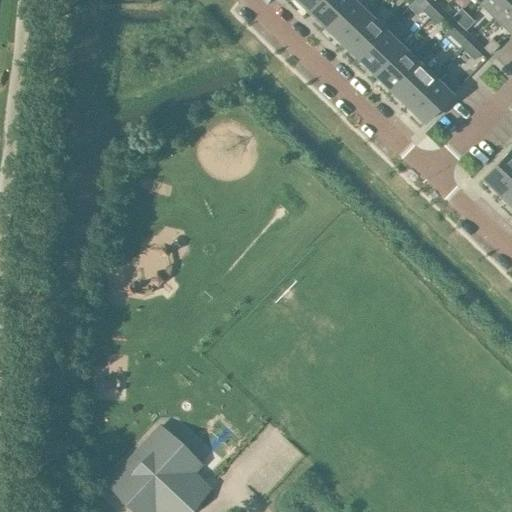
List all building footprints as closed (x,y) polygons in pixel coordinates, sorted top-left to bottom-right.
[(296,0),(309,12),(320,0),(296,0)] [(325,27),(351,0),(320,0),(309,12),(325,27)] [(342,43),(370,14),(354,0),(351,0),(325,27),(342,43)] [(496,17),(511,0),(481,0),(480,2),(496,17)] [(511,32),(511,0),(496,17),(511,32)] [(436,11),(429,4),(422,11),(430,18),(433,15),(436,11)] [(459,24),(467,15),(461,8),(452,18),(459,24)] [(443,18),(436,11),(433,15),(430,18),(437,25),(443,18)] [(358,59),(386,30),(370,14),(342,43),(358,59)] [(474,21),(467,15),(459,24),(465,30),(474,21)] [(375,75),(403,46),(402,45),(386,30),(358,59),(375,75)] [(469,43),(462,36),(455,42),(463,49),(466,46),(469,43)] [(492,39),(484,48),(490,55),(499,45),(492,39)] [(391,91),(419,62),(420,62),(423,59),(405,42),(402,45),(403,46),(375,75),(391,91)] [(480,54),(469,43),(466,46),(463,49),(474,61),(480,54)] [(408,107),(435,78),(435,77),(420,62),(419,62),(391,91),(408,107)] [(425,123),(459,87),(442,70),(435,77),(435,78),(408,107),(425,123)] [(500,195),(511,182),(511,151),(510,150),(483,179),(500,195)] [(511,206),(511,182),(500,195),(511,206)] [(188,511),(211,488),(194,472),(196,470),(155,431),(112,478),(148,511),(188,511)]
